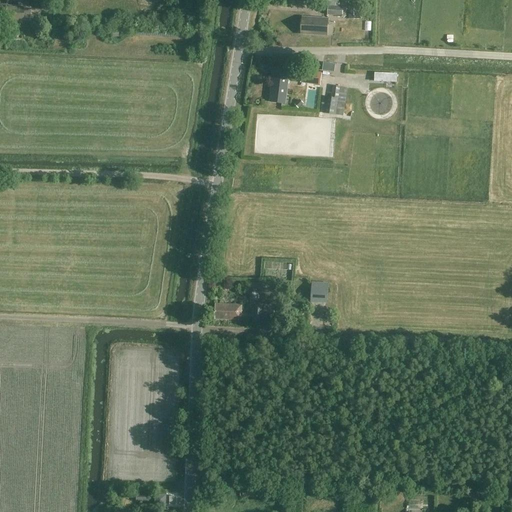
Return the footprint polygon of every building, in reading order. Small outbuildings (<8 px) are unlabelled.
[(30,9),(23,9),(23,7),(7,6),(7,5),(0,4),(0,23),(6,23),(6,22),(22,22),(22,21),(29,21),(30,9)] [(338,6),(328,6),(327,15),(342,16),(343,7),(338,6)] [(327,19),(302,17),(301,34),(326,36),(327,19)] [(273,76),(273,78),(271,78),(270,84),(272,84),(270,102),(285,104),(289,72),(272,70),(271,76),(273,76)] [(302,71),(300,81),(320,83),(322,73),(302,71)] [(397,74),(375,73),(375,81),(397,82),(397,74)] [(324,112),(336,114),(343,115),(345,105),(338,104),(340,87),(332,86),(331,97),(326,96),(324,112)] [(356,106),(359,91),(350,90),(347,104),(356,106)] [(325,299),(326,288),(326,280),(312,279),(312,287),(311,298),(325,299)] [(261,323),(261,319),(266,319),(274,320),(275,310),(267,309),(262,309),(251,308),(251,314),(242,314),(242,305),(215,304),(215,319),(250,320),(250,323),(261,323)] [(254,498),(254,488),(240,488),(240,498),(254,498)] [(136,502),(141,502),(149,502),(149,494),(136,493),(136,502)] [(155,505),(166,505),(166,495),(155,495),(155,505)]
